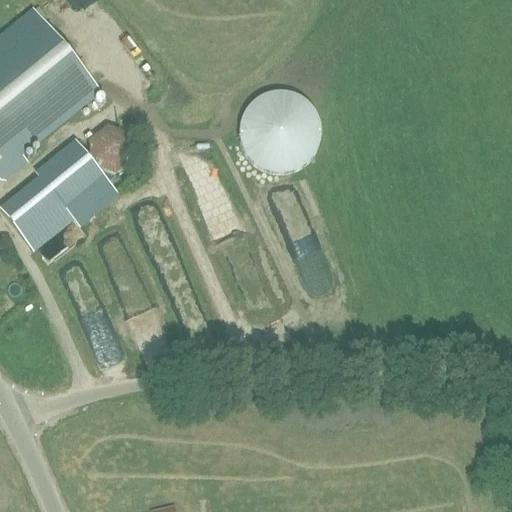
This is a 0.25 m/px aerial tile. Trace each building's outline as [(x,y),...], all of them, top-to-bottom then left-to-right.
[(105,0),(84,0),(88,9),(106,1),(105,0)] [(0,181),(1,182),(5,182),(27,164),(22,157),(100,94),(68,55),(31,11),(0,35),(0,181)] [(98,146),(118,163),(140,139),(120,121),(98,146)] [(1,214),(33,253),(72,221),(78,228),(117,196),(95,169),(76,144),(45,169),(36,176),(41,182),(1,214)] [(133,299),(158,298),(158,279),(133,280),(133,299)] [(133,332),(119,302),(96,313),(110,343),(133,332)]
